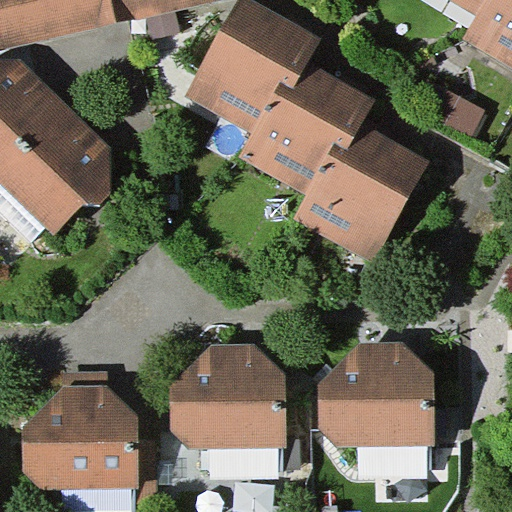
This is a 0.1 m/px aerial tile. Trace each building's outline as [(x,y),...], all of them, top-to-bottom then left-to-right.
[(0,0),(0,45),(201,0),(0,0)] [(511,0),(473,0),(493,11),(480,34),(511,52),(511,0)] [(322,43),(248,4),(199,94),(267,130),(255,154),(322,190),(307,217),(379,255),(427,165),(363,131),(376,105),(308,69),(322,43)] [(119,171),(13,62),(0,74),(0,172),(57,231),(119,171)] [(276,362),(184,362),(184,437),(276,438),(276,362)] [(425,363),(332,363),(331,435),(424,435),(425,363)] [(130,407),(39,407),(39,483),(130,483),(130,407)]
